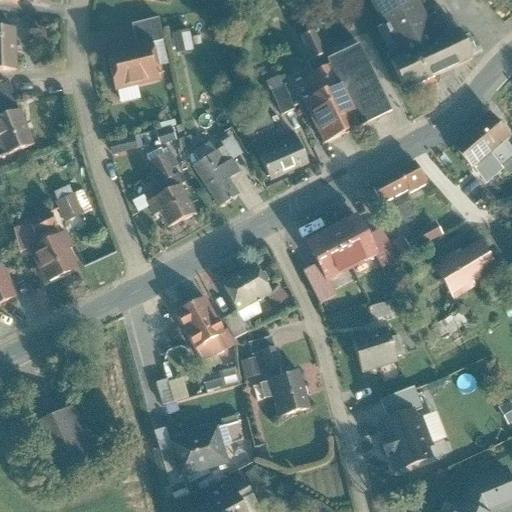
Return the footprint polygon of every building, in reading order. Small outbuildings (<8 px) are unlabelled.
[(420,0),(368,0),(401,59),(443,40),(420,0)] [(177,34),(182,53),(197,49),(192,30),(177,34)] [(316,30),(301,37),(311,61),(326,55),(316,30)] [(461,32),(443,40),(401,59),(392,63),(406,94),(475,64),(461,32)] [(16,33),(0,34),(0,74),(18,74),(16,33)] [(153,40),(106,50),(116,92),(162,81),(153,40)] [(330,68),(328,70),(337,89),(341,87),(361,129),(392,115),(360,48),(328,63),(330,68)] [(328,70),(305,81),(314,100),(337,89),(328,70)] [(282,78),(268,84),(283,117),(297,111),(282,78)] [(314,100),(305,104),(325,146),(361,129),(341,87),(337,89),(314,100)] [(21,114),(0,122),(0,143),(7,160),(35,148),(21,114)] [(511,141),(489,116),(453,147),(474,172),(511,141)] [(163,129),(165,143),(180,141),(178,127),(163,129)] [(295,135),(258,150),(272,183),(309,168),(295,135)] [(224,152),(195,171),(220,211),(241,197),(231,181),(239,176),(224,152)] [(416,166),(372,188),(383,211),(410,197),(411,200),(429,191),(416,166)] [(185,189),(147,207),(153,219),(162,215),(170,230),(198,217),(185,189)] [(80,194),(60,200),(66,222),(87,216),(80,194)] [(357,214),(333,227),(354,269),(379,256),(369,237),(357,214)] [(415,250),(447,237),(442,222),(410,235),(415,250)] [(333,227),(305,241),(318,266),(327,283),(354,269),(333,227)] [(382,231),(369,237),(379,256),(385,269),(398,262),(382,231)] [(408,236),(398,241),(406,257),(416,252),(408,236)] [(65,237),(33,251),(48,286),(80,272),(65,237)] [(455,255),(434,267),(454,303),(476,291),(473,286),(498,272),(482,244),(457,258),(455,255)] [(258,266),(222,285),(238,313),(274,294),(258,266)] [(327,283),(318,266),(303,273),(320,305),(334,298),(327,283)] [(3,269),(0,270),(0,309),(18,301),(3,269)] [(227,336),(208,298),(178,313),(196,349),(208,372),(229,362),(218,340),(227,336)] [(378,322),(399,316),(394,301),(374,307),(378,322)] [(389,333),(352,343),(361,374),(398,364),(389,333)] [(303,377),(269,384),(277,420),(311,413),(303,377)] [(498,432),(511,424),(511,401),(488,415),(498,432)] [(96,460),(71,408),(21,432),(47,484),(96,460)] [(432,425),(399,439),(411,467),(444,453),(432,425)] [(220,428),(169,442),(180,479),(230,466),(220,428)] [(511,478),(506,466),(468,482),(491,511),(494,511),(511,504),(511,478)] [(244,511),(234,491),(195,510),(195,511),(244,511)] [(483,511),(458,502),(453,511),(483,511)]
